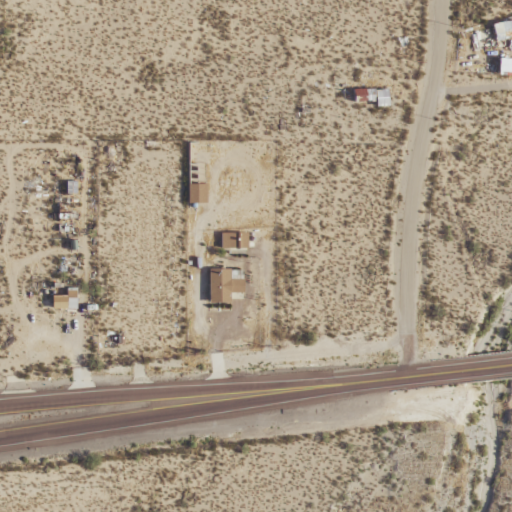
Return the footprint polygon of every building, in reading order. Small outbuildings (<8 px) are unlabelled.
[(471,52),(494,47),(491,30),(467,35),(471,52)] [(374,106),(387,106),(387,90),(341,90),(341,102),(374,102),(374,106)] [(245,234),(218,234),(218,251),(245,251),(245,234)] [(206,271),(206,304),(228,304),(228,295),(241,295),(241,281),(227,281),(227,271),(206,271)] [(64,309),(73,309),(73,290),(64,290),(64,309)]
